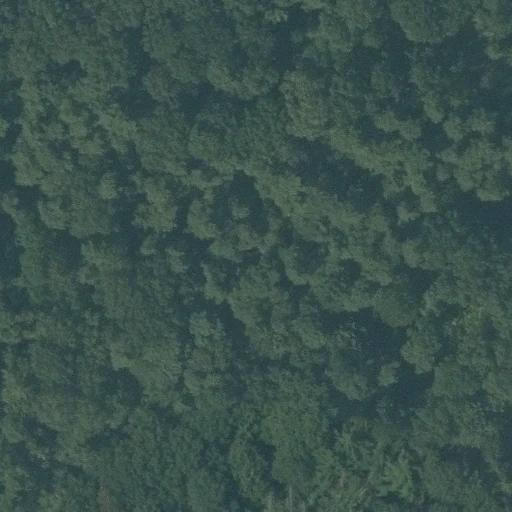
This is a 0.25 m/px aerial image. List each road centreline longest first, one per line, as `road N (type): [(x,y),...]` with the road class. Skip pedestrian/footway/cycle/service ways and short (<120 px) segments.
road 1 (track): [(511,68),(0,343)]
road 2 (track): [(279,0),(55,28),(0,48)]
